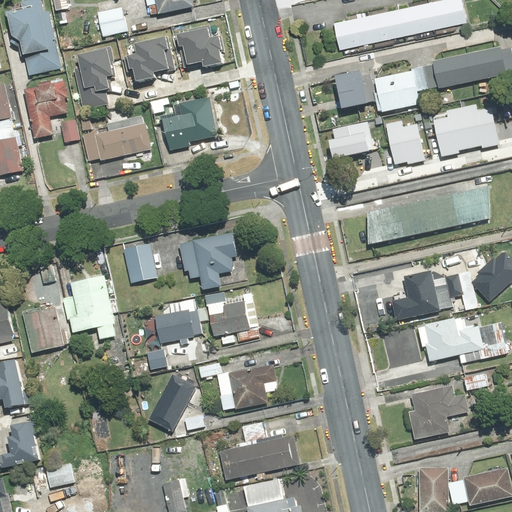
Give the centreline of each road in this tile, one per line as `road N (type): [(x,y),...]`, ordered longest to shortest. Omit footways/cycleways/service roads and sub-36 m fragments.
road 1 (tertiary): [(369,511),(296,173)]
road 2 (residential): [(0,238),(296,173)]
road 3 (tertiary): [(296,173),(258,0)]
